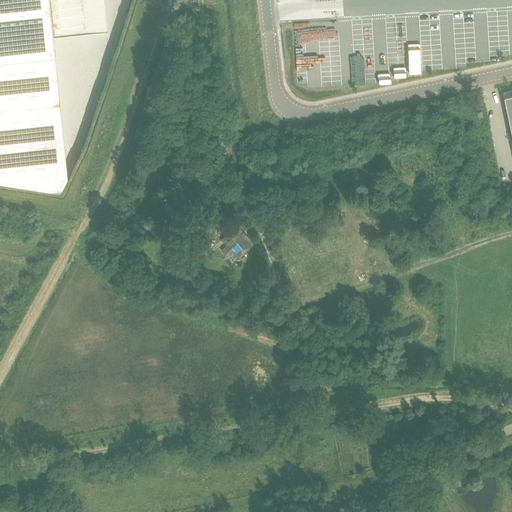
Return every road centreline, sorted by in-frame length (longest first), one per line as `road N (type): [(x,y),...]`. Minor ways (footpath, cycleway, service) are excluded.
road 1 (unclassified): [(511,72),(294,114),(278,99),(265,0)]
road 2 (track): [(322,415),(0,467)]
road 3 (track): [(288,308),(220,141),(201,0)]
road 4 (track): [(511,408),(433,398),(322,415)]
road 5 (unclassified): [(348,511),(402,491),(511,427)]
